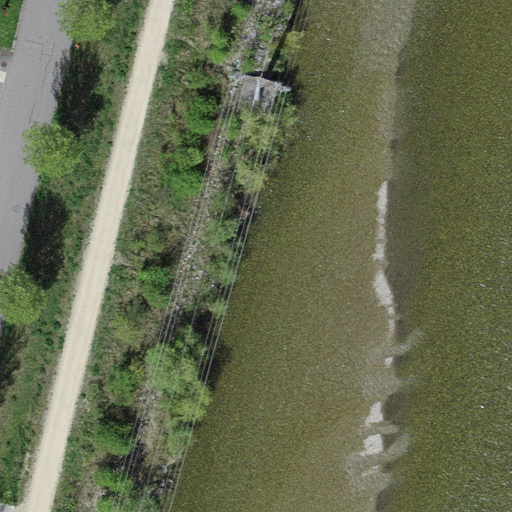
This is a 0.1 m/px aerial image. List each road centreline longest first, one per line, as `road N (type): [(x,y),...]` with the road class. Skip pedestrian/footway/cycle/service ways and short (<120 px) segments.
road 1 (track): [(157,0),(32,511)]
road 2 (residential): [(55,0),(0,227)]
